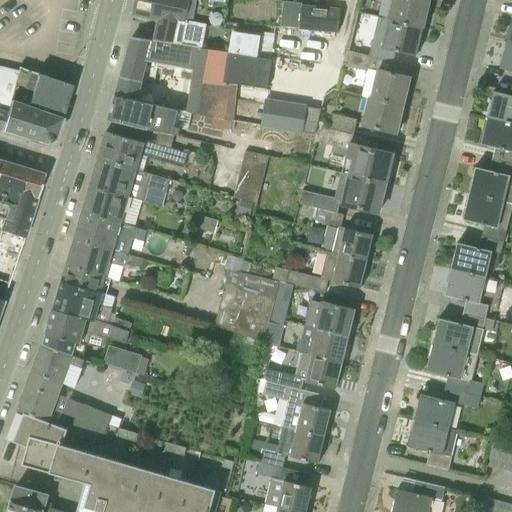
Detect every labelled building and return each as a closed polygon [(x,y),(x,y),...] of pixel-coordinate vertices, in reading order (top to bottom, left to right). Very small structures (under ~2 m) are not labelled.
[(129,37),(133,37),(154,41),(200,48),(245,55),(248,33),(225,29),(229,0),(136,0),(133,15),(129,37)] [(392,0),(388,20),(423,28),(429,1),(424,0),(392,0)] [(298,28),(340,31),(341,12),(301,9),(298,28)] [(388,20),(382,48),(416,56),(423,28),(388,20)] [(133,37),(121,77),(142,81),(148,61),(197,70),(200,48),(154,41),(133,37)] [(511,42),(509,42),(502,69),(511,71),(511,42)] [(192,98),(189,112),(214,117),(230,121),(233,121),(238,86),(248,88),(249,86),(253,56),(245,55),(200,48),(197,70),(192,98)] [(345,67),(370,72),(370,68),(373,57),(349,51),(345,67)] [(55,140),(62,117),(28,106),(11,100),(20,71),(0,67),(0,110),(1,111),(0,113),(0,131),(47,145),(55,140)] [(390,73),(370,68),(370,72),(363,95),(369,97),(405,105),(411,78),(390,73)] [(28,106),(62,117),(71,86),(38,74),(28,106)] [(490,119),(511,124),(511,96),(496,92),(490,119)] [(111,120),(163,131),(177,135),(180,127),(174,126),(178,110),(158,105),(117,96),(111,120)] [(369,97),(362,125),(398,134),(405,105),(369,97)] [(267,100),(263,125),(316,135),(318,126),(322,109),(267,100)] [(330,129),(354,135),(358,120),(333,114),(330,129)] [(230,121),(214,117),(212,127),(228,130),(230,121)] [(493,159),(511,164),(511,124),(490,119),(484,145),(495,148),(493,159)] [(347,150),(348,144),(352,145),(354,135),(330,129),(318,126),(316,135),(314,142),(347,150)] [(98,159),(138,171),(142,157),(182,169),(187,155),(146,144),(106,132),(98,159)] [(349,175),(386,184),(393,155),(356,146),(352,145),(348,144),(347,150),(341,173),(349,175)] [(243,163),(266,169),(269,156),(246,152),(243,163)] [(90,186),(130,198),(144,201),(147,190),(165,195),(169,180),(138,171),(98,159),(90,186)] [(472,194),(511,203),(511,164),(493,159),(490,171),(478,168),(472,194)] [(0,230),(22,167),(0,160),(0,230)] [(263,180),(265,173),(266,169),(243,163),(240,174),(263,180)] [(0,230),(25,239),(44,175),(22,167),(0,230)] [(320,209),(338,214),(340,204),(379,214),(386,184),(349,175),(341,173),(335,199),(302,191),(299,204),(311,207),(320,209)] [(237,185),(261,191),(263,180),(240,174),(237,185)] [(234,198),(257,204),(261,191),(237,185),(234,198)] [(82,213),(122,225),(130,198),(90,186),(82,213)] [(482,237),(504,242),(511,209),(511,203),(472,194),(466,221),(485,225),(482,237)] [(238,217),(250,220),(253,205),(241,202),(238,217)] [(339,227),(341,228),(344,215),(338,214),(320,209),(318,222),(339,227)] [(75,239),(115,251),(122,225),(82,213),(75,239)] [(196,228),(213,233),(216,221),(199,216),(196,228)] [(131,237),(144,241),(147,230),(134,226),(131,237)] [(374,235),(341,228),(339,227),(333,253),(368,261),(374,235)] [(0,231),(0,258),(16,264),(25,239),(0,230),(0,231)] [(454,270),(487,278),(493,252),(501,254),(504,242),(482,237),(479,248),(460,244),(454,270)] [(67,266),(107,278),(111,263),(123,267),(124,264),(137,268),(140,258),(115,251),(75,239),(67,266)] [(285,283),(294,286),(325,293),(327,281),(361,289),(368,261),(333,253),(328,252),(321,278),(288,270),(285,283)] [(0,290),(6,293),(16,264),(0,258),(0,290)] [(62,282),(102,293),(107,278),(67,266),(62,282)] [(265,341),(271,317),(280,282),(229,269),(215,326),(265,341)] [(464,313),(486,317),(489,306),(480,304),(487,278),(454,270),(447,296),(467,301),(464,313)] [(54,309),(109,325),(113,309),(101,305),(104,294),(102,293),(62,282),(54,309)] [(271,317),(285,321),(294,286),(285,283),(280,282),(271,317)] [(305,327),(349,337),(355,310),(322,302),(321,303),(311,301),(305,327)] [(127,344),(130,332),(113,326),(109,325),(54,309),(46,334),(81,344),(85,333),(127,344)] [(436,346),(478,356),(484,329),(483,329),(486,317),(464,313),(461,324),(442,319),(436,346)] [(264,344),(279,347),(285,321),(271,317),(265,341),(264,344)] [(312,356),(343,362),(349,337),(305,327),(299,352),(309,354),(309,355),(312,356)] [(61,383),(76,388),(86,360),(42,344),(32,372),(61,383)] [(104,363),(136,373),(142,355),(110,345),(104,363)] [(446,387),(482,395),(485,384),(472,381),(478,356),(436,346),(429,372),(449,377),(446,387)] [(312,356),(306,381),(336,388),(343,362),(312,356)] [(18,409),(47,421),(61,383),(32,372),(18,409)] [(278,385),(301,391),(304,378),(282,373),(278,385)] [(265,393),(298,402),(301,391),(278,385),(268,382),(265,393)] [(417,421),(450,429),(456,403),(478,409),(482,395),(446,387),(443,400),(424,395),(417,421)] [(78,403),(69,429),(102,442),(111,416),(78,403)] [(297,429),(325,436),(331,410),(304,403),(297,429)] [(79,511),(210,511),(217,490),(64,445),(69,429),(47,421),(18,409),(6,438),(28,447),(23,465),(86,483),(78,511),(79,511)] [(427,465),(449,470),(459,431),(450,429),(417,421),(411,448),(430,452),(427,465)] [(118,437),(138,442),(140,435),(121,429),(118,437)] [(297,429),(291,456),(318,463),(325,436),(297,429)] [(488,465),(500,468),(505,445),(493,442),(488,465)] [(166,451),(186,456),(188,449),(169,443),(166,451)] [(500,468),(511,471),(511,467),(511,446),(505,445),(500,468)] [(260,462),(283,467),(286,456),(263,450),(260,462)] [(223,467),(232,470),(235,462),(225,459),(223,467)] [(257,473),(280,479),(283,467),(260,462),(257,473)] [(279,506),(303,511),(306,511),(312,487),(285,481),(279,506)] [(395,511),(429,511),(433,498),(442,500),(445,487),(423,482),(420,494),(401,489),(395,511)] [(17,486),(8,511),(66,511),(52,508),(53,503),(48,502),(50,495),(49,494),(48,495),(32,490),(17,486)] [(489,511),(493,499),(481,496),(476,511),(489,511)] [(489,511),(502,511),(504,503),(493,499),(489,511)] [(502,511),(511,511),(511,504),(504,503),(502,511)]
